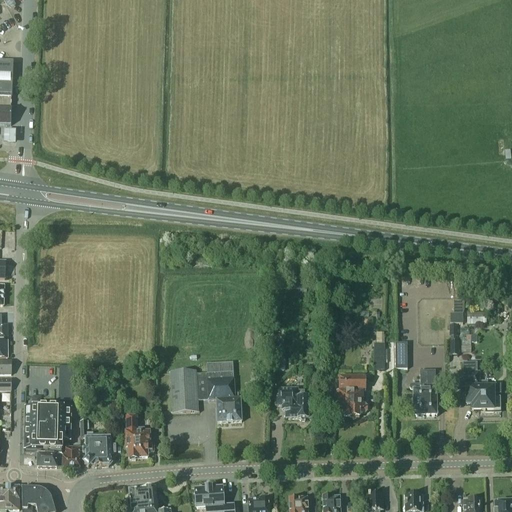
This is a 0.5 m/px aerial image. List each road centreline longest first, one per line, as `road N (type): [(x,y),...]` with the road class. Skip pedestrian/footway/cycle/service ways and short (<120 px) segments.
road 1 (primary): [(511,258),(22,194)]
road 2 (tertiary): [(76,494),(91,481),(210,470),(511,462)]
road 3 (residential): [(13,477),(22,194)]
road 4 (unclassified): [(22,194),(28,0)]
